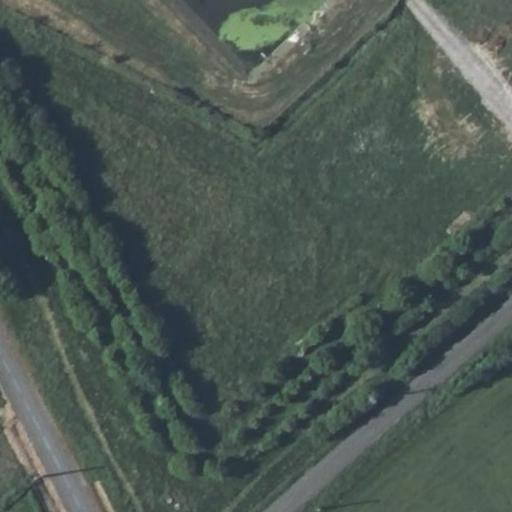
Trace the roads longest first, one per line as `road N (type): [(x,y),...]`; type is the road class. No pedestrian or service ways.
road 1 (unclassified): [(511,300),(275,511)]
road 2 (tertiary): [(79,511),(0,358)]
